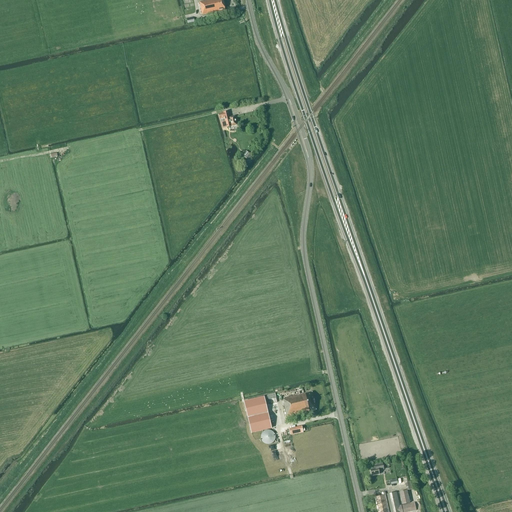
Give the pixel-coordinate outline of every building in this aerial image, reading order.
[(214,0),(213,0),(210,0),(199,2),(202,15),(225,10),(222,0),(214,0)] [(228,111),(223,112),(223,113),(219,114),(220,119),(224,118),(225,121),(221,122),(222,128),(226,127),(226,128),(237,125),(235,116),(229,117),(228,111)] [(249,154),(246,151),(243,155),(248,159),(251,156),(249,154)] [(316,410),(312,392),(283,399),(284,403),(283,404),(287,417),(316,410)] [(270,404),(277,402),(275,394),(268,395),(270,404)] [(271,429),(264,397),(244,402),(252,433),(271,429)] [(261,436),(261,437),(261,438),(261,439),(261,440),(262,441),(262,442),(263,442),(264,443),(265,444),(266,444),(267,444),(268,445),(269,445),(269,444),(270,444),(271,444),(272,443),(273,443),(273,442),(274,442),(274,441),(275,441),(275,440),(275,439),(276,438),(276,437),(276,436),(275,435),(275,434),(274,433),(274,432),(273,431),(272,431),(272,430),(271,430),(270,430),(269,430),(268,430),(267,430),(266,430),(265,430),(264,431),(263,432),(262,432),(262,433),(262,434),(261,434),(261,435),(261,436)] [(379,470),(384,469),(382,464),(374,465),(375,468),(370,469),(371,476),(379,474),(379,470)] [(402,505),(410,503),(407,490),(399,492),(402,505)] [(389,511),(385,495),(385,492),(381,493),(381,495),(374,497),(376,511),(408,511),(416,510),(414,502),(395,506),(393,493),(387,494),(390,511),(389,511)]
